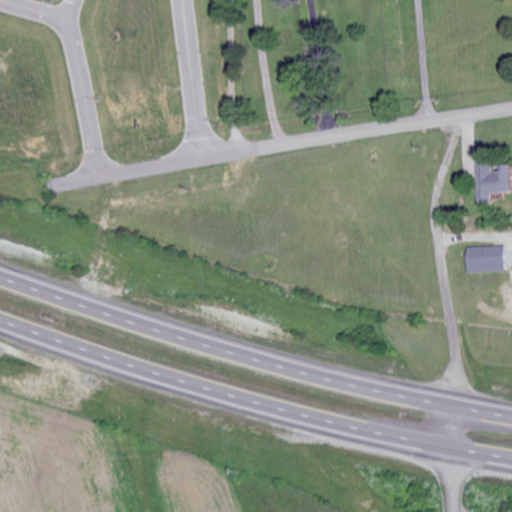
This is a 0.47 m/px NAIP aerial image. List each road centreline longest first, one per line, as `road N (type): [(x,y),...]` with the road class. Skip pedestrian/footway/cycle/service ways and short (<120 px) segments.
road 1 (trunk): [(511,414),(261,361),(0,277)]
road 2 (trunk): [(0,323),(300,416),(511,458)]
road 3 (residential): [(64,183),(511,107)]
